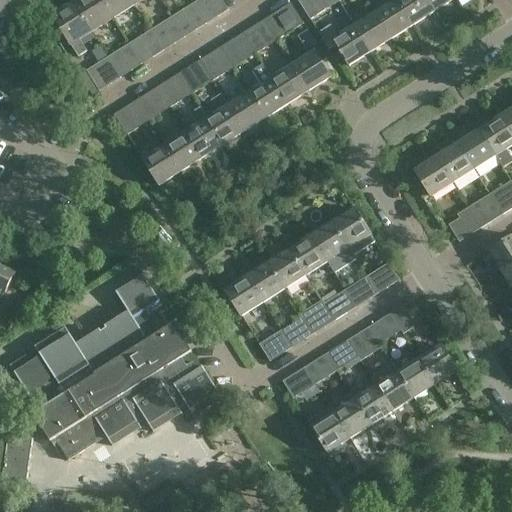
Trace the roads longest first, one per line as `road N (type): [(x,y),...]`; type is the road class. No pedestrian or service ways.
road 1 (residential): [(426,272),(359,152),(369,128),(511,38)]
road 2 (residential): [(265,378),(426,272)]
road 3 (residential): [(121,94),(268,0)]
road 4 (residential): [(511,407),(426,272)]
